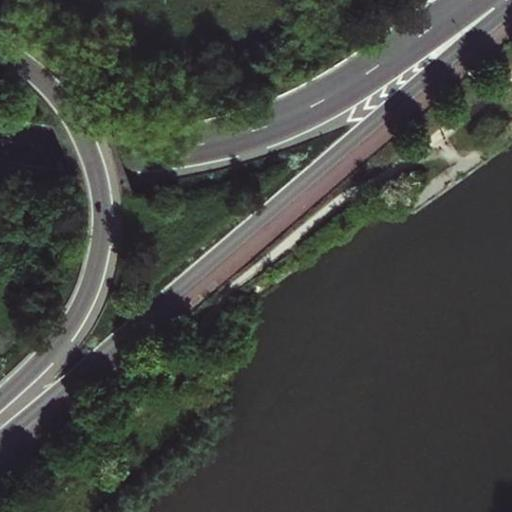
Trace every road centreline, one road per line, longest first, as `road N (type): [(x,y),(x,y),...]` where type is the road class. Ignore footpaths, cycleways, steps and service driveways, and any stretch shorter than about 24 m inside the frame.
road 1 (tertiary): [(0,439),(511,6)]
road 2 (primary): [(0,141),(101,158),(227,142),(348,84),(467,0)]
road 3 (primary): [(0,399),(71,322),(93,276),(103,225),(99,178),(82,130),(50,85),(0,48)]
